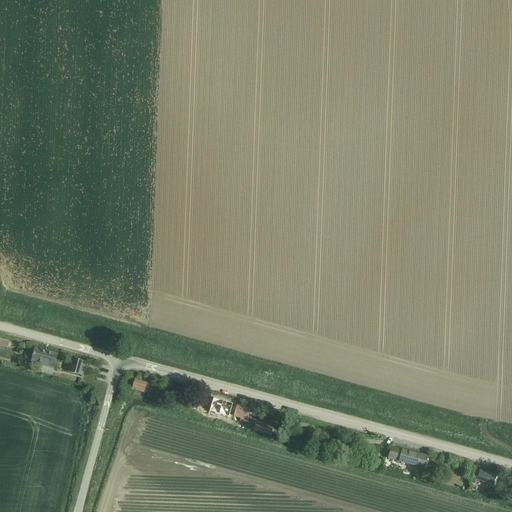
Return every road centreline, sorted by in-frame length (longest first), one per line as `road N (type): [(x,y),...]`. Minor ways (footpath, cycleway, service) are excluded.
road 1 (unclassified): [(511,466),(119,359)]
road 2 (unclassified): [(77,511),(119,359)]
road 3 (unclassified): [(119,359),(0,326)]
